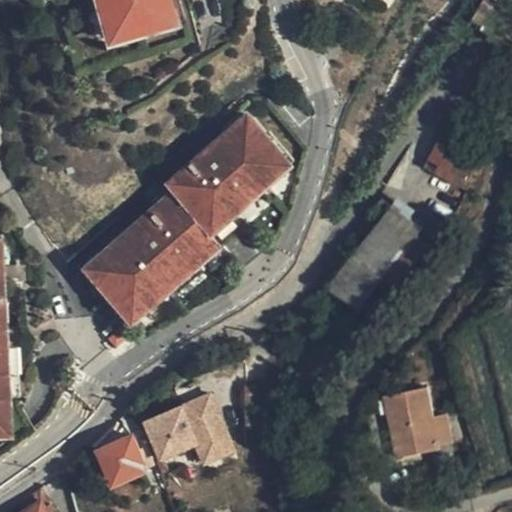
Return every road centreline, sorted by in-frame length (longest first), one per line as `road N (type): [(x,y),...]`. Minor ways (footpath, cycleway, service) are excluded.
road 1 (residential): [(103,376),(253,282),(280,259),(300,222),(323,115),(283,0)]
road 2 (residential): [(103,376),(50,256),(9,200),(0,173)]
road 3 (residential): [(0,465),(73,417),(103,376)]
